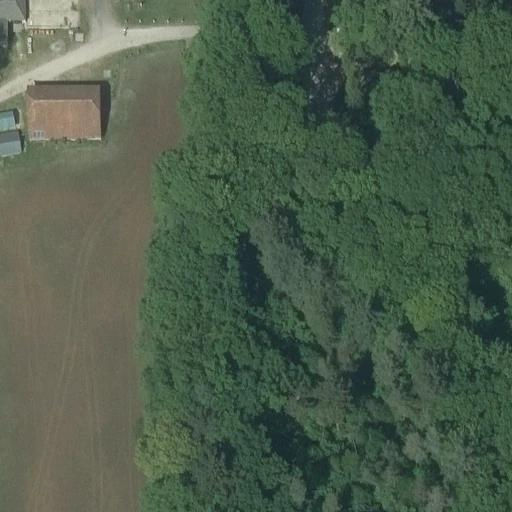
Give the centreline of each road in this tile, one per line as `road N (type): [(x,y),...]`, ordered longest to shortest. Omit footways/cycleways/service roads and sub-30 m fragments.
road 1 (track): [(498,511),(364,229),(322,109)]
road 2 (track): [(0,95),(150,37),(319,31)]
road 3 (track): [(319,56),(511,64)]
